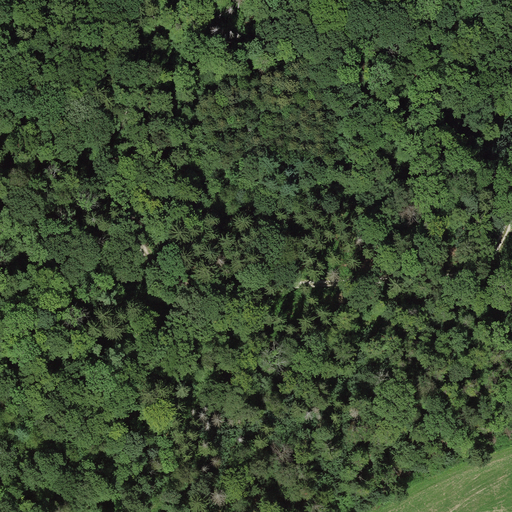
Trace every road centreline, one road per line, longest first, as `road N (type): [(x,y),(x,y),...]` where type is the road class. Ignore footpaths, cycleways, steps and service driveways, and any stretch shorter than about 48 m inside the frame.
road 1 (track): [(63,0),(123,65),(136,110),(130,193),(149,259),(168,276),(199,287),(308,289),(457,278),(495,253),(511,208)]
road 2 (track): [(0,131),(33,122),(133,129)]
